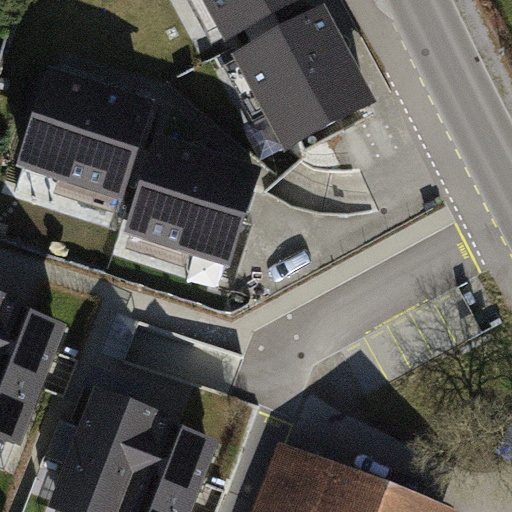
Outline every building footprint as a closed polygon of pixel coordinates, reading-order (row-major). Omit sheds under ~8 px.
[(196,0),(222,48),(310,0),(196,0)] [(326,10),(233,58),(288,157),(378,108),(326,10)] [(155,106),(48,72),(14,167),(124,204),(155,106)] [(264,173),(155,137),(125,236),(232,270),(264,173)] [(0,442),(20,450),(66,331),(19,314),(3,307),(5,302),(0,300),(0,442)] [(97,392),(50,511),(196,511),(222,447),(171,427),(160,423),(163,417),(140,409),(97,392)] [(443,511),(283,448),(256,511),(443,511)]
